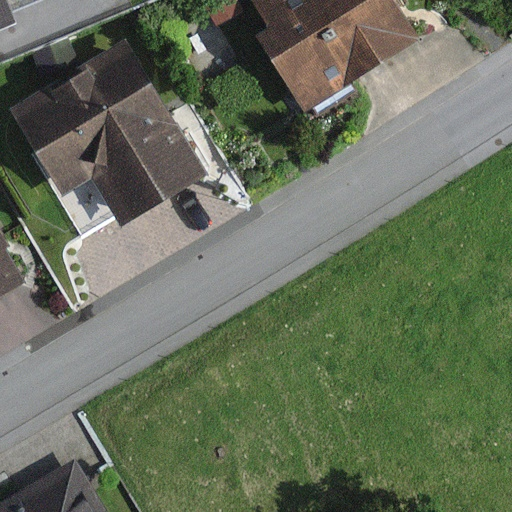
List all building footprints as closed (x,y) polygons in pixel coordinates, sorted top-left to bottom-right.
[(0,0),(0,31),(19,24),(8,0),(0,0)] [(253,0),(253,1),(271,30),(259,38),(306,111),(312,108),(318,117),(357,92),(351,82),(418,39),(393,0),(253,0)] [(209,176),(126,40),(86,64),(89,69),(53,91),(50,86),(10,110),(63,198),(93,180),(122,228),(209,176)] [(0,298),(28,282),(0,236),(0,298)] [(106,511),(75,459),(0,503),(0,511),(106,511)]
